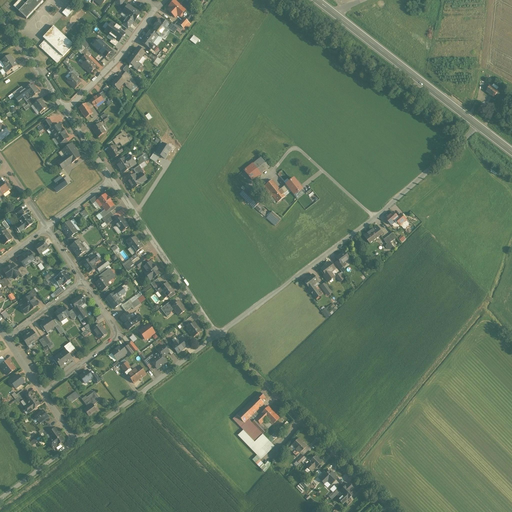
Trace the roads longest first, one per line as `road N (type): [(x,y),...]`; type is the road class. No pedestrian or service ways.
road 1 (residential): [(217,334),(374,217),(477,126)]
road 2 (residential): [(396,511),(217,334)]
road 3 (secondary): [(316,0),(477,126)]
road 4 (residential): [(217,334),(111,178)]
road 5 (residential): [(75,441),(217,334)]
road 6 (residential): [(42,391),(116,330),(83,279)]
road 7 (residential): [(67,110),(155,10)]
